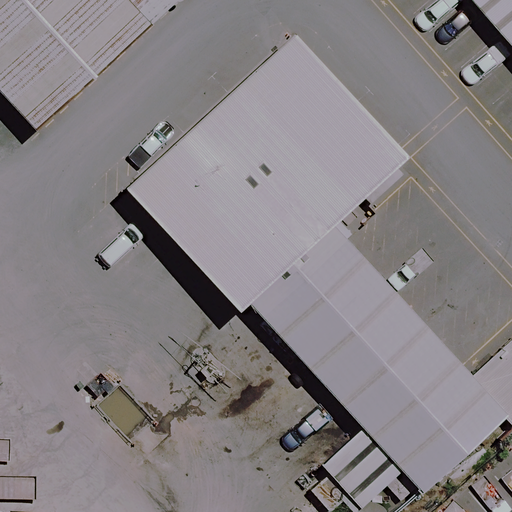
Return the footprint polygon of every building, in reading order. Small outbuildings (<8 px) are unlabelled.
[(88,0),(0,0),(0,110),(24,138),(130,48),(88,0)] [(511,0),(434,0),(511,90),(511,0)] [(380,182),(260,42),(90,186),(210,326),(380,182)] [(509,420),(349,232),(260,307),(420,495),(509,420)] [(511,511),(511,479),(493,458),(429,511),(511,511)]
